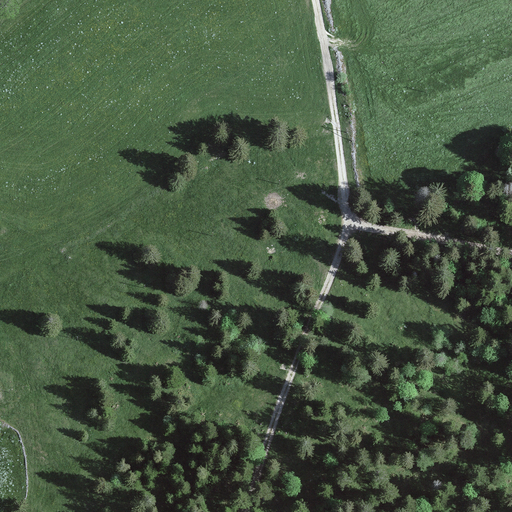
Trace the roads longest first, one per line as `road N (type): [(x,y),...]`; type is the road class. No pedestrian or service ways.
road 1 (track): [(249,511),(348,224)]
road 2 (track): [(314,0),(348,224)]
road 3 (track): [(348,224),(511,252)]
